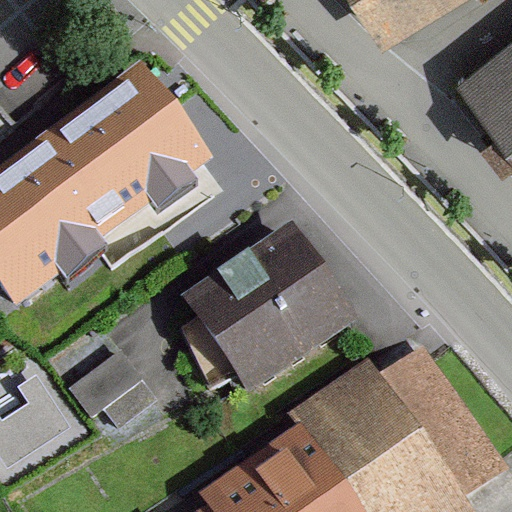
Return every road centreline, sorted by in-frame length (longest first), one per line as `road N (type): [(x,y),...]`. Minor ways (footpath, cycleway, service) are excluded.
road 1 (tertiary): [(511,358),(317,142),(173,0)]
road 2 (residential): [(394,88),(511,222)]
road 3 (residential): [(394,88),(511,7)]
road 4 (residential): [(303,0),(394,88)]
